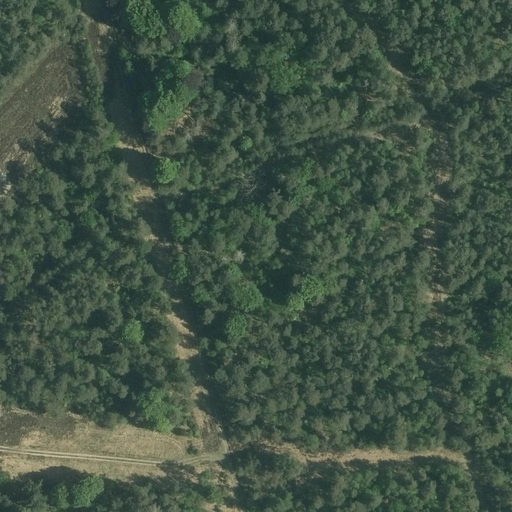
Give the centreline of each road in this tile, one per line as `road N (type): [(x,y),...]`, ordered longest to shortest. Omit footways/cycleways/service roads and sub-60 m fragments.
road 1 (track): [(104,0),(243,511)]
road 2 (track): [(228,455),(178,464),(0,448)]
